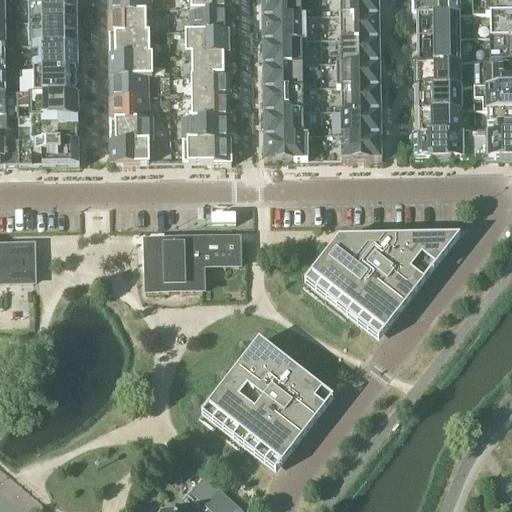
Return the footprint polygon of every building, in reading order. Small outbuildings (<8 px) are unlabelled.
[(3,0),(4,4),(4,28),(4,52),(5,76),(5,100),(6,124),(6,148),(18,148),(31,148),(31,124),(31,100),(35,100),(35,76),(34,52),(30,52),(30,28),(30,4),(29,0),(3,0)] [(108,0),(109,19),(146,19),(150,19),(149,0),(108,0)] [(149,0),(150,19),(146,19),(146,40),(146,62),(150,62),(150,84),(146,84),(146,105),(146,127),(150,127),(149,148),(145,148),(145,170),(168,170),(183,169),(182,148),(182,126),(192,126),(192,104),(191,83),(191,61),(184,61),(184,40),(190,40),(190,18),(189,0),(149,0)] [(227,0),(189,0),(190,18),(228,17),(227,0)] [(301,21),(300,0),(260,0),(260,6),(261,21),(287,21),(301,21)] [(340,68),(339,44),(339,20),(338,0),(300,0),(301,21),(301,45),(301,69),(302,93),(302,117),(303,141),(303,168),(325,168),(341,167),(341,140),(341,116),(340,92),(340,68)] [(379,19),(378,0),(338,0),(339,20),(353,20),(379,19)] [(457,18),(456,0),(411,0),(412,6),(412,19),(457,18)] [(485,66),(485,42),(484,18),(483,0),(456,0),(457,18),(457,42),(458,66),(458,90),(458,114),(459,138),(459,165),(463,165),(465,165),(473,165),(484,165),(486,165),(487,165),(486,138),(486,114),(474,114),(473,90),(485,90),(485,66)] [(511,17),(511,0),(483,0),(484,18),(511,17)] [(76,27),(76,3),(30,4),(30,28),(76,27)] [(228,37),(228,17),(190,18),(190,40),(228,39),(228,37)] [(511,41),(511,17),(484,18),(485,42),(511,41)] [(457,42),(457,18),(412,19),(412,21),(412,22),(413,23),(416,23),(416,43),(457,42)] [(146,19),(109,19),(109,39),(108,39),(109,41),(146,40),(146,19)] [(379,43),(379,19),(353,20),(339,20),(339,44),(353,44),(379,43)] [(301,45),(301,21),(287,21),(261,21),(261,45),(287,45),(301,45)] [(76,51),(76,27),(30,28),(30,52),(34,52),(76,51)] [(228,39),(190,40),(184,40),(184,61),(191,61),(229,61),(228,39)] [(146,40),(109,41),(109,62),(109,63),(146,62),(146,40)] [(511,65),(511,41),(485,42),(485,66),(511,65)] [(458,66),(457,42),(416,43),(416,67),(458,66)] [(380,67),(379,43),(353,44),(339,44),(340,68),(354,68),(380,67)] [(301,69),(301,45),(287,45),(261,45),(261,69),(288,69),(301,69)] [(76,51),(34,52),(35,76),(77,75),(76,51)] [(229,82),(229,61),(191,61),(191,83),(229,82)] [(146,62),(109,63),(110,84),(146,84),(150,84),(150,62),(146,62)] [(511,89),(511,65),(485,66),(485,90),(511,89)] [(458,90),(458,66),(416,67),(416,69),(413,69),(413,91),(458,90)] [(380,91),(380,67),(354,68),(340,68),(340,92),(354,92),(380,91)] [(302,93),(301,69),(288,69),(261,69),(262,93),(288,93),(302,93)] [(77,99),(77,75),(35,76),(35,100),(77,99)] [(229,104),(229,82),(191,83),(192,104),(229,104)] [(146,105),(146,84),(110,84),(110,106),(146,105)] [(511,89),(485,90),(473,90),(474,114),(486,114),(511,113),(511,89)] [(458,114),(458,90),(413,91),(414,115),(458,114)] [(381,115),(380,91),(354,92),(340,92),(341,116),(354,116),(381,115)] [(302,117),(302,93),(288,93),(262,93),(262,117),(289,117),(302,117)] [(77,99),(35,100),(31,100),(31,124),(78,123),(77,99)] [(229,125),(229,104),(192,104),(192,126),(229,125)] [(146,105),(110,106),(110,126),(110,127),(146,127),(146,105)] [(511,137),(511,113),(486,114),(486,138),(511,137)] [(459,138),(458,114),(414,115),(414,139),(459,138)] [(381,139),(381,115),(354,116),(341,116),(341,140),(355,140),(381,139)] [(303,141),(302,117),(289,117),(262,117),(263,141),(289,141),(303,141)] [(77,146),(77,133),(77,132),(78,132),(78,123),(31,124),(31,148),(78,147),(78,146),(77,146)] [(230,145),(229,125),(192,126),(182,126),(182,148),(230,147),(230,145)] [(146,127),(110,127),(110,148),(111,148),(111,149),(145,148),(149,148),(150,127),(146,127)] [(511,137),(486,138),(487,165),(499,165),(499,166),(511,165),(511,137)] [(459,165),(459,138),(414,139),(414,166),(432,166),(432,167),(450,167),(450,165),(459,165)] [(382,167),(381,139),(355,140),(341,140),(341,167),(355,167),(382,167)] [(303,168),(303,141),(289,141),(263,141),(263,169),(290,168),(303,168)] [(78,147),(31,148),(18,148),(18,172),(79,171),(78,147)] [(231,169),(230,147),(182,148),(183,169),(231,169)] [(6,148),(0,148),(0,172),(18,172),(18,148),(6,148)] [(145,170),(145,148),(111,149),(111,171),(145,170)] [(460,241),(426,242),(338,243),(304,287),(378,345),(460,241)] [(238,270),(237,244),(145,246),(146,296),(202,295),(202,270),(238,270)] [(0,286),(33,286),(32,249),(0,249),(0,286)] [(333,403),(312,387),(259,345),(201,419),(275,477),(333,403)] [(211,511),(190,493),(182,503),(185,505),(185,511),(211,511)]
